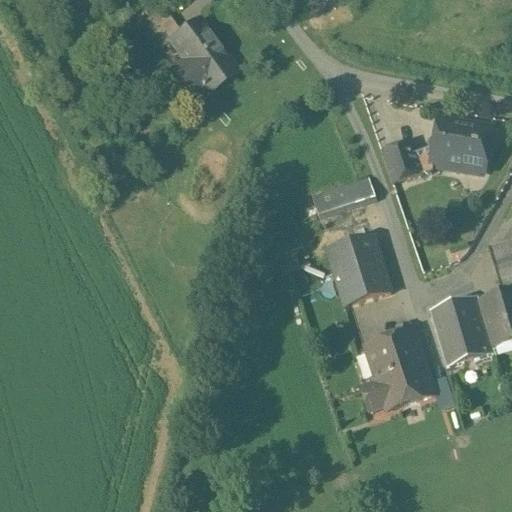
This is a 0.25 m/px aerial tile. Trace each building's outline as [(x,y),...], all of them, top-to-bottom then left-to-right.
[(200,23),(180,35),(164,11),(145,25),(164,52),(173,46),(187,66),(174,75),(193,101),(206,92),(209,95),(232,76),(218,53),(220,51),(200,23)] [(493,134),(441,124),(436,150),(434,166),(436,167),(452,170),(455,173),(464,175),(468,172),(486,176),(493,134)] [(413,145),(383,155),(395,189),(425,179),(417,157),(413,145)] [(436,150),(417,157),(425,179),(435,176),(436,167),(434,166),(436,150)] [(371,183),(314,201),(322,224),(378,204),(371,183)] [(375,240),(329,255),(347,313),(393,298),(375,240)] [(511,246),(491,252),(503,294),(511,291),(511,246)] [(511,295),(501,298),(502,303),(491,306),(490,302),(480,305),(494,352),(511,346),(511,295)] [(479,301),(432,314),(449,371),(496,357),(494,352),(480,305),(479,301)] [(417,336),(367,352),(379,388),(364,393),(371,415),(387,410),(388,415),(438,399),(417,336)]
